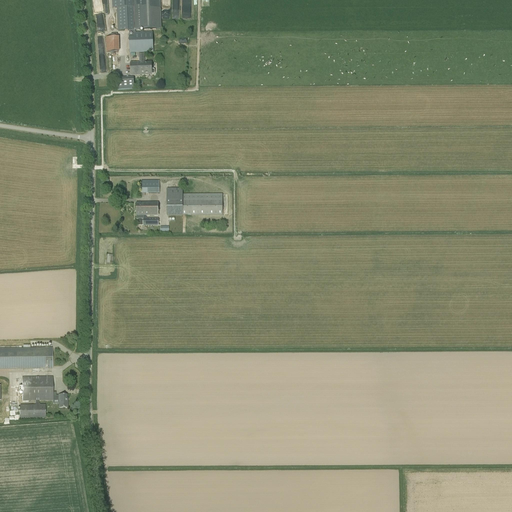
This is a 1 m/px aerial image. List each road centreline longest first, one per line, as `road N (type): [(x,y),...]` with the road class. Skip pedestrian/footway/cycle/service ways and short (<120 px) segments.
road 1 (unclassified): [(101,511),(90,438),(91,138)]
road 2 (unclassified): [(91,138),(81,0)]
